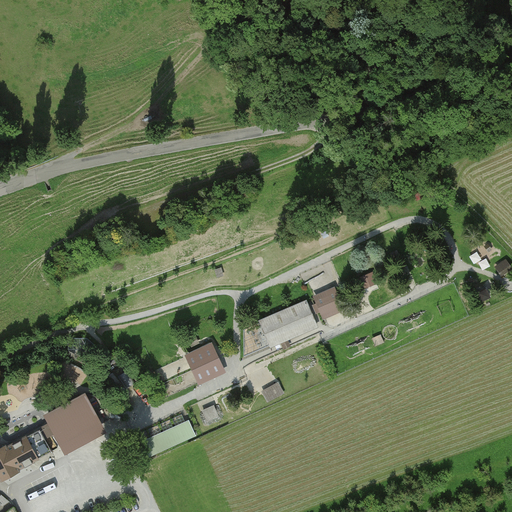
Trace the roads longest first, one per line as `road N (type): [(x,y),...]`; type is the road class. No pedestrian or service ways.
road 1 (track): [(0,423),(81,388),(145,417),(230,382),(237,366),(447,281),(460,266),(435,224),(402,221),(240,296),(219,292),(74,327),(0,359)]
road 2 (unclassified): [(23,177),(511,75)]
road 3 (track): [(511,250),(435,177),(360,152),(327,119),(326,137),(306,152),(171,201),(150,225)]
road 4 (track): [(49,170),(143,117),(221,20),(256,0)]
